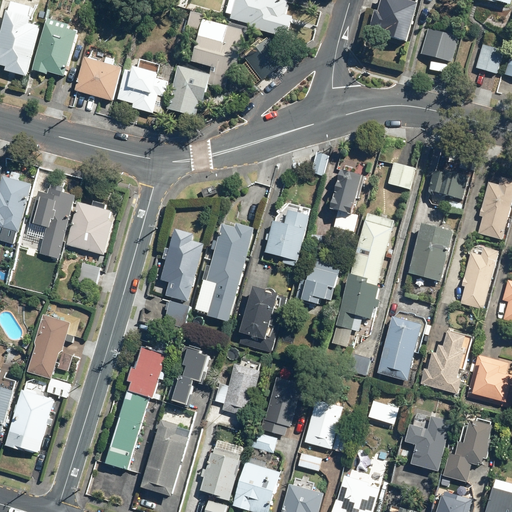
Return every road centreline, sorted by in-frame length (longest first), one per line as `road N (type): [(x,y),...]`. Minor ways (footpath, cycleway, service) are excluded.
road 1 (residential): [(160,160),(57,511)]
road 2 (unknown): [(440,112),(380,309)]
road 3 (residential): [(511,131),(396,104),(333,117)]
road 4 (residential): [(333,117),(221,153),(160,160)]
road 5 (residential): [(160,160),(0,122)]
road 6 (residential): [(351,0),(325,89),(333,117)]
